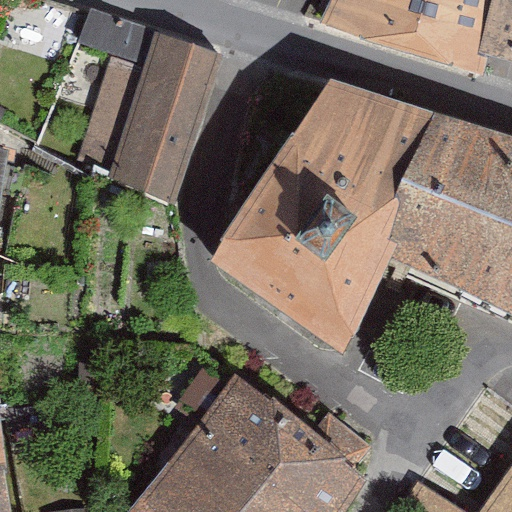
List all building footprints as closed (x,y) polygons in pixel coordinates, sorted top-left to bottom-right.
[(334,0),(327,20),(474,69),(495,0),(334,0)] [(511,0),(495,0),(474,69),(511,80),(511,0)] [(137,32),(91,182),(172,207),(219,57),(137,32)] [(222,258),(340,341),(385,257),(428,122),(336,89),(222,258)] [(511,148),(428,122),(385,257),(447,286),(511,316),(511,148)] [(0,127),(0,179),(4,159),(10,133),(0,127)] [(341,511),(366,480),(226,375),(133,498),(150,511),(341,511)] [(511,511),(511,452),(476,511),(474,511),(419,479),(396,511),(511,511)] [(122,511),(150,511),(133,498),(122,511)]
